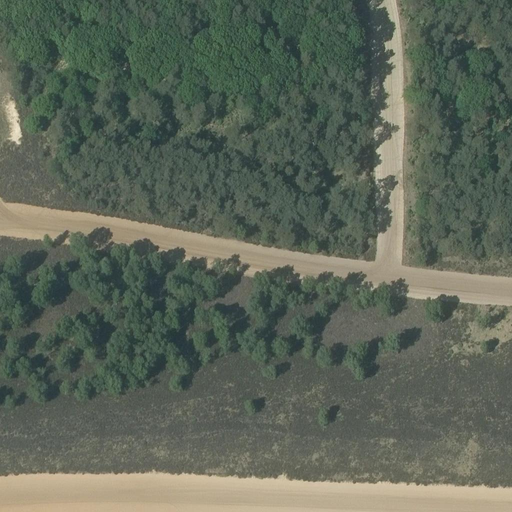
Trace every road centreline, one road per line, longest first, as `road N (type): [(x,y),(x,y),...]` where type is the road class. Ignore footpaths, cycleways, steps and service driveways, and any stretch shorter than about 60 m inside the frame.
road 1 (track): [(0,218),(511,295)]
road 2 (track): [(0,497),(511,507)]
road 3 (track): [(387,277),(378,0)]
